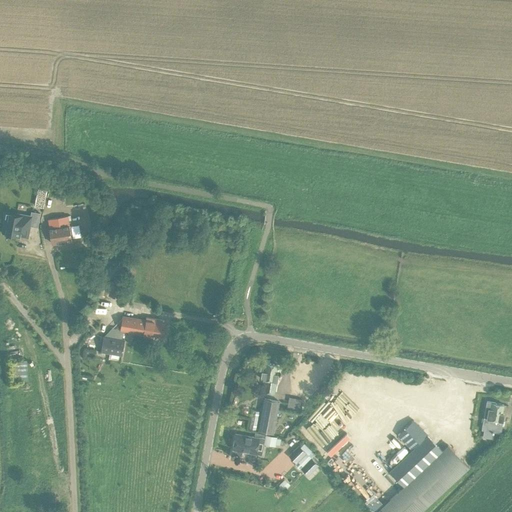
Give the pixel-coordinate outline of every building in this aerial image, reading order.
[(76,195),(75,182),(63,184),(64,196),(76,195)] [(5,225),(3,234),(6,234),(6,235),(8,235),(14,236),(15,234),(20,235),(28,236),(28,235),(30,225),(37,226),(40,213),(32,212),(31,216),(17,213),(17,214),(6,212),(4,224),(5,225)] [(67,216),(48,219),(50,228),(52,243),(71,240),(72,240),(67,216)] [(123,317),(121,329),(124,329),(143,333),(143,335),(154,336),(154,334),(163,335),(164,324),(162,324),(163,320),(157,319),(156,322),(123,317)] [(104,336),(101,351),(121,354),(124,340),(122,339),(124,329),(121,329),(112,327),(104,336)] [(260,379),(265,379),(263,391),(274,393),(276,381),(277,381),(278,374),(276,374),(278,365),(265,363),(264,371),(262,371),(260,379)] [(301,399),(289,397),(287,408),(299,410),(301,399)] [(273,433),(278,401),(264,399),(258,431),(273,433)] [(501,412),(502,404),(494,403),(495,402),(486,401),(482,429),(484,429),(483,436),(492,437),(493,431),(500,432),(503,413),(501,412)] [(403,486),(375,511),(418,511),(467,466),(447,444),(441,450),(412,420),(397,435),(411,449),(389,470),(403,486)] [(235,433),(232,449),(233,449),(233,454),(241,455),(242,451),(256,453),(259,437),(245,435),(235,433)] [(266,435),(264,444),(275,446),(276,437),(266,435)] [(298,445),(288,455),(296,462),(294,464),(299,469),(301,468),(308,475),(318,465),(313,459),(311,457),(314,454),(304,443),(300,446),(298,445)] [(284,479),(279,485),(284,490),(290,485),(284,479)]
